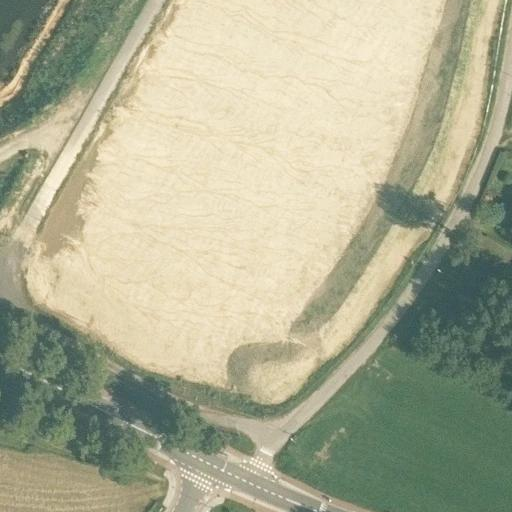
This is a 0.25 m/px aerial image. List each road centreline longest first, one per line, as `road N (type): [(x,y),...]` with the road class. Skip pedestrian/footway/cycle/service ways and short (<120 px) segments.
road 1 (unclassified): [(277,441),(246,425),(193,416),(10,309),(6,273),(42,186),(161,0)]
road 2 (unclassified): [(277,441),(377,338),(426,270),(485,163),(511,51)]
road 3 (tertiary): [(210,466),(0,358)]
